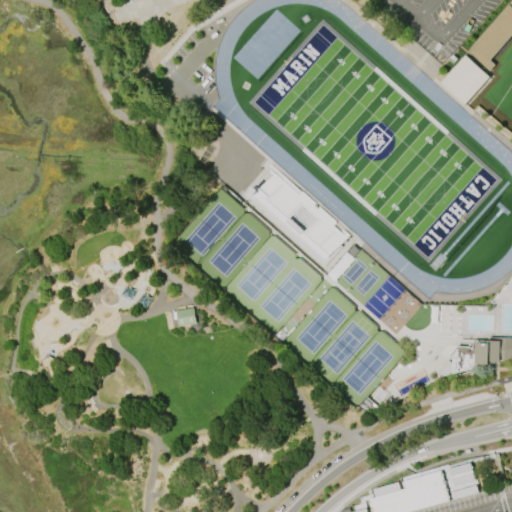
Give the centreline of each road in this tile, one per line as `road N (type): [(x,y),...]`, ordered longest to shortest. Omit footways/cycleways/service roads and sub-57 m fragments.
road 1 (secondary): [(511,401),(439,420),(366,452),(291,511)]
road 2 (secondary): [(320,511),(376,470),(459,440)]
